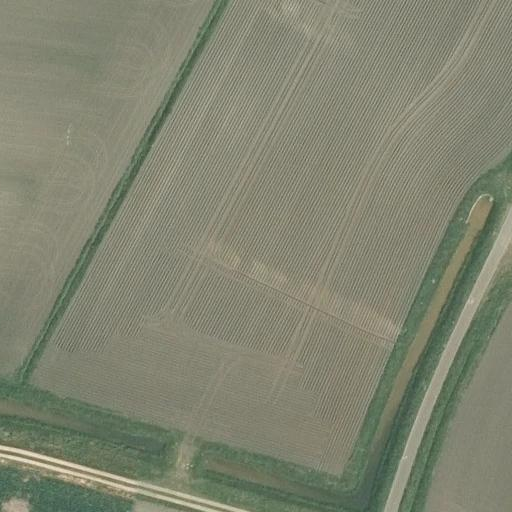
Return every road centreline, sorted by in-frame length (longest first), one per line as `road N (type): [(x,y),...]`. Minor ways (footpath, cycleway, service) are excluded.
road 1 (unclassified): [(389,511),(422,416),(511,222)]
road 2 (track): [(0,451),(225,511)]
